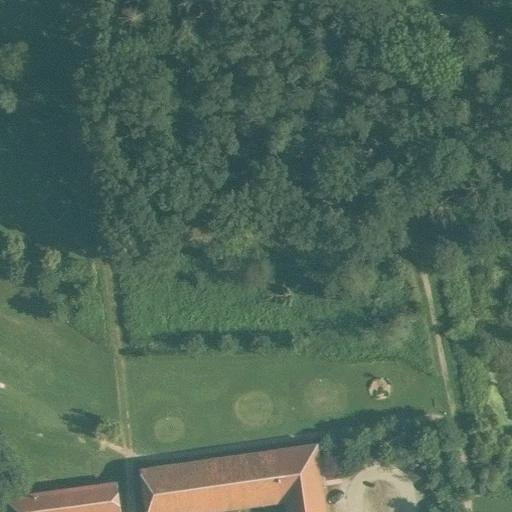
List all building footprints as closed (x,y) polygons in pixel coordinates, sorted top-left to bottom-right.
[(326,511),(317,444),(279,450),(286,501),(286,502),(287,511),(326,511)] [(279,450),(141,469),(147,511),(211,511),(286,501),(279,450)] [(121,511),(117,483),(100,486),(103,511),(121,511)] [(103,511),(100,486),(70,490),(73,511),(103,511)] [(73,511),(70,490),(44,493),(46,511),(73,511)] [(46,511),(44,493),(3,499),(5,511),(46,511)]
